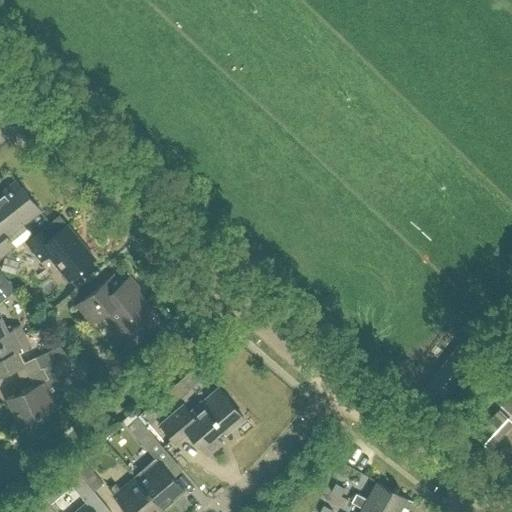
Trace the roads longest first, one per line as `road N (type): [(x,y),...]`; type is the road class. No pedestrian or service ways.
road 1 (residential): [(333,388),(17,107)]
road 2 (residential): [(214,511),(333,388)]
road 3 (residential): [(471,489),(333,388)]
